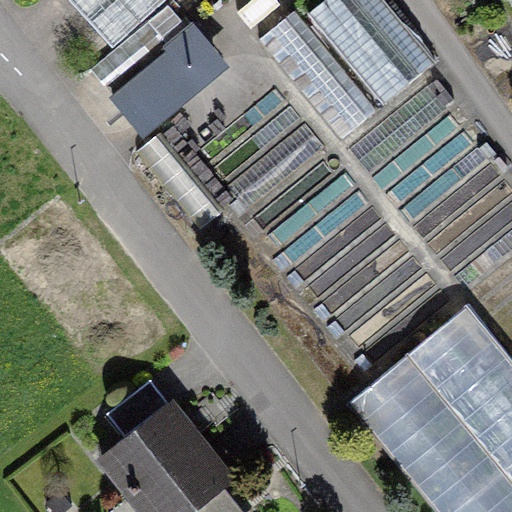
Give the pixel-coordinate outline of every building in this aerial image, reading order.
[(215,0),(220,4),(224,0),(63,0),(108,49),(162,0),(215,0)] [(322,0),(305,14),(380,105),(430,64),(377,0),(322,0)] [(207,58),(164,6),(87,70),(131,126),(193,74),(195,76),(200,72),(196,67),(207,58)] [(256,41),(338,140),(371,112),(289,13),(256,41)] [(156,133),(132,153),(196,231),(220,211),(156,133)] [(228,511),(208,485),(220,476),(146,381),(102,415),(121,438),(97,457),(139,511),(228,511)]
